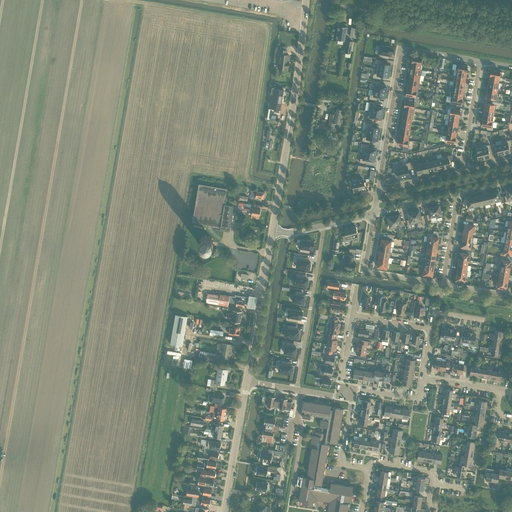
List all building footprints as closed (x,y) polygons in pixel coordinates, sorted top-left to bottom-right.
[(339,26),(337,40),(345,42),(348,28),(339,26)] [(345,53),(351,54),(353,42),(347,41),(345,53)] [(380,46),(379,53),(380,54),(380,57),(388,58),(389,55),(391,55),(392,53),(393,48),(390,48),(390,47),(386,46),(386,47),(380,46)] [(278,69),(287,70),(287,69),(288,69),(289,63),(288,63),(288,61),(289,62),(289,61),(288,61),(289,55),(286,55),(287,50),(280,50),(280,54),(278,69)] [(376,59),(376,63),(377,63),(376,69),(389,71),(390,71),(389,70),(390,65),(383,64),(384,61),(376,59)] [(374,74),(373,78),(380,79),(381,76),(388,77),(389,71),(376,69),(376,74),(374,74)] [(374,84),(373,90),(386,92),(387,86),(379,85),(380,82),(374,81),(373,84),(374,84)] [(281,110),(284,90),(272,88),(271,94),(274,95),(272,108),(273,108),(272,110),(275,111),(275,113),(280,113),(280,110),(281,110)] [(370,95),(370,99),(377,100),(377,97),(386,98),(386,94),(385,94),(386,93),(386,92),(373,90),(372,95),(370,95)] [(491,101),(497,102),(501,103),(502,100),(496,99),(496,94),(487,92),(487,97),(491,98),(491,101)] [(497,105),(497,102),(491,101),(491,104),(486,103),(485,109),(494,111),(495,111),(496,105),(497,105)] [(369,111),(382,113),(383,107),(376,106),(376,103),(370,102),(370,103),(369,111)] [(454,109),(455,106),(449,105),(448,108),(451,109),(450,114),(459,115),(460,110),(454,109)] [(340,109),(337,109),(336,114),(331,113),(328,127),(334,128),(335,123),(336,124),(336,123),(340,124),(344,107),(341,106),(340,109)] [(367,116),(366,120),(373,121),(374,118),(381,119),(382,114),(382,113),(369,111),(368,117),(367,116)] [(493,122),(492,121),(483,120),(482,126),(487,126),(487,129),(492,130),(493,127),(493,122)] [(367,127),(366,132),(379,134),(380,128),(372,127),(373,124),(367,123),(366,126),(367,127)] [(363,137),(363,141),(370,142),(370,139),(378,140),(379,135),(379,134),(366,132),(365,138),(363,137)] [(333,148),(336,141),(325,137),(322,144),(333,148)] [(509,147),(511,146),(510,140),(502,142),(505,154),(510,152),(509,147)] [(499,155),(505,154),(502,142),(493,144),(494,150),(497,149),(499,155)] [(362,144),(362,147),(363,148),(362,154),(364,154),(375,155),(376,150),(369,148),(369,145),(362,144)] [(490,145),(487,145),(481,146),(484,159),(490,157),(489,151),(491,151),(490,145)] [(479,160),(484,159),(481,146),(476,147),(477,154),(476,154),(477,156),(478,156),(479,160)] [(361,159),(360,162),(366,163),(367,160),(374,161),(375,156),(375,155),(364,154),(363,159),(361,159)] [(448,156),(442,157),(445,168),(451,167),(450,164),(451,164),(450,160),(449,160),(449,158),(448,156)] [(412,162),(401,165),(402,167),(404,178),(410,176),(408,169),(411,169),(414,168),(412,163),(412,162)] [(424,173),(422,164),(416,165),(415,162),(412,163),(414,168),(414,169),(417,168),(418,174),(424,173)] [(401,165),(393,167),(394,173),(397,172),(399,179),(404,178),(402,167),(401,165)] [(353,186),(354,192),(360,191),(357,178),(351,180),(349,181),(350,187),(353,186)] [(357,178),(360,191),(366,189),(365,186),(366,185),(365,183),(364,183),(363,179),(358,181),(357,178)] [(234,206),(225,204),(228,189),(199,184),(193,222),(221,227),(220,230),(230,231),(234,206)] [(265,193),(257,192),(257,191),(252,190),(251,197),(256,198),(264,199),(265,193)] [(499,191),(493,193),(495,203),(501,202),(501,204),(505,203),(503,196),(500,197),(499,191)] [(239,202),(238,209),(245,211),(245,210),(245,209),(252,210),(252,211),(251,215),(251,217),(259,219),(260,216),(260,213),(261,209),(251,207),(246,207),(246,203),(243,203),(239,202)] [(443,211),(441,211),(439,205),(434,207),(436,217),(436,218),(442,217),(442,214),(443,214),(443,211)] [(431,218),(436,217),(434,207),(428,208),(430,214),(427,214),(428,220),(431,220),(431,218)] [(419,210),(414,211),(416,223),(422,222),(422,224),(426,223),(424,215),(421,216),(419,210)] [(414,211),(408,213),(409,219),(407,219),(408,225),(416,223),(414,211)] [(399,215),(394,216),(396,228),(405,226),(404,220),(401,221),(399,215)] [(396,228),(394,216),(388,218),(390,225),(388,225),(388,228),(390,228),(391,229),(396,228)] [(355,226),(350,228),(353,240),(358,238),(357,233),(358,232),(357,230),(356,230),(355,226)] [(350,228),(344,229),(345,235),(342,236),(344,241),(347,241),(353,240),(350,228)] [(428,233),(426,242),(429,242),(438,244),(439,238),(433,237),(434,234),(433,234),(428,233)] [(213,245),(214,242),(213,238),(210,236),(206,235),(203,236),(200,239),(199,243),(201,247),(204,249),(207,250),(211,248),(213,245)] [(301,240),(300,248),(301,248),(300,251),(309,253),(310,249),(312,250),(313,247),(314,242),(311,242),(311,241),(307,240),(307,241),(301,240)] [(511,249),(504,248),(503,248),(502,253),(501,253),(500,256),(506,257),(507,254),(511,255),(511,254),(511,249)] [(222,254),(211,254),(211,266),(222,266),(222,254)] [(346,261),(345,261),(344,269),(355,270),(356,263),(353,262),(354,256),(347,255),(346,261)] [(298,259),(297,267),(310,269),(311,264),(310,264),(310,262),(308,261),(309,258),(300,256),(299,260),(298,259)] [(506,260),(506,257),(500,256),(500,259),(501,260),(500,265),(501,266),(501,265),(510,267),(511,261),(506,260)] [(295,277),(294,284),(300,285),(300,286),(304,287),(305,286),(307,286),(307,285),(307,283),(308,283),(308,282),(307,282),(308,281),(308,279),(306,279),(305,278),(306,275),(297,274),(296,277),(295,277)] [(337,291),(338,289),(339,289),(340,284),(329,282),(328,287),(332,288),(331,290),(332,292),(335,292),(334,298),(345,300),(345,298),(346,298),(346,297),(347,297),(347,296),(347,295),(346,295),(346,294),(346,292),(337,291)] [(368,298),(368,293),(366,292),(367,287),(362,287),(361,299),(364,299),(363,308),(369,309),(371,298),(368,298)] [(294,294),(293,301),(304,303),(305,298),(304,298),(305,295),(302,295),(303,291),(296,290),(295,294),(294,294)] [(220,294),(220,295),(208,293),(206,303),(219,305),(228,306),(229,302),(237,303),(236,306),(244,307),(245,303),(247,304),(248,297),(241,296),(240,296),(235,295),(235,297),(230,296),(220,294)] [(386,312),(388,301),(384,300),(385,297),(378,296),(377,304),(381,304),(379,311),(386,312)] [(405,315),(407,304),(402,303),(403,300),(396,299),(395,306),(399,307),(397,314),(405,315)] [(250,301),(249,313),(257,313),(258,302),(250,301)] [(417,307),(417,306),(418,302),(415,301),(413,310),(416,310),(415,317),(423,318),(425,308),(417,307)] [(332,302),(331,305),(334,305),(333,311),(343,312),(344,307),(340,306),(341,303),(336,302),(332,302)] [(289,309),(288,317),(289,317),(289,320),(298,322),(298,318),(301,319),(301,316),(302,316),(303,312),(289,309)] [(242,312),(238,311),(233,310),(232,313),(227,312),(226,318),(231,318),(231,321),(240,323),(240,322),(241,321),(242,319),(241,318),(242,312)] [(182,346),(185,331),(188,317),(176,314),(170,344),(182,346)] [(330,327),(340,329),(340,326),(340,325),(340,323),(338,323),(338,320),(329,318),(329,321),(331,322),(330,327)] [(231,325),(223,323),(223,326),(230,328),(229,334),(239,336),(240,328),(233,327),(233,325),(231,325)] [(286,328),(285,336),(291,337),(291,338),(295,339),(295,338),(298,338),(299,333),(298,333),(299,331),(296,330),(297,327),(288,325),(288,329),(286,328)] [(360,329),(359,335),(368,337),(369,331),(374,332),(375,329),(375,326),(366,325),(366,327),(365,330),(360,329)] [(339,332),(340,329),(330,327),(329,332),(327,332),(326,335),(335,337),(336,334),(338,334),(339,332)] [(448,330),(445,329),(444,335),(441,334),(440,341),(445,341),(445,343),(449,343),(451,329),(449,329),(448,330)] [(453,330),(451,329),(449,343),(454,344),(454,343),(457,343),(458,337),(455,337),(456,331),(453,331),(453,330)] [(389,341),(388,347),(391,348),(392,344),(398,345),(400,332),(394,331),(393,337),(392,341),(389,340),(389,341)] [(469,343),(471,333),(468,332),(468,333),(465,333),(464,338),(461,338),(460,345),(463,345),(464,342),(469,343)] [(398,351),(398,353),(401,353),(401,352),(402,344),(408,345),(408,343),(410,334),(404,333),(403,339),(402,342),(399,342),(399,343),(398,351)] [(475,340),(476,335),(473,334),(473,333),(471,333),(469,343),(474,344),(474,346),(477,347),(478,341),(475,340)] [(335,340),(335,337),(326,335),(326,338),(328,339),(327,344),(337,346),(338,342),(337,342),(337,340),(335,340)] [(410,342),(409,347),(418,348),(420,336),(414,335),(413,342),(410,342)] [(502,344),(503,338),(491,336),(490,339),(494,339),(493,342),(502,344)] [(369,345),(370,342),(361,340),(361,343),(358,343),(358,345),(357,345),(356,352),(357,352),(356,354),(359,354),(358,357),(365,359),(367,345),(369,345)] [(286,346),(284,353),(295,355),(295,354),(296,354),(296,351),(297,347),(294,347),(294,344),(287,342),(287,346),(286,346)] [(200,353),(199,358),(222,362),(222,358),(225,359),(229,359),(230,355),(231,355),(233,345),(227,344),(222,343),(222,344),(218,343),(216,356),(200,353)] [(337,349),(337,346),(327,344),(325,344),(323,352),(332,354),(333,351),(335,351),(336,349),(337,349)] [(500,356),(501,350),(489,348),(488,350),(492,351),(491,354),(500,356)] [(449,369),(450,360),(451,355),(447,355),(446,362),(442,361),(440,371),(443,371),(445,371),(446,368),(449,369)] [(414,360),(414,358),(405,356),(405,359),(407,359),(406,364),(415,366),(416,360),(414,360)] [(442,361),(436,360),(437,358),(433,358),(432,366),(435,367),(434,369),(437,369),(436,370),(440,371),(442,361)] [(185,359),(183,367),(191,369),(193,360),(185,359)] [(457,374),(459,364),(453,363),(454,361),(450,360),(449,369),(452,369),(452,372),(454,372),(454,373),(457,374)] [(280,364),(279,371),(280,372),(280,373),(284,373),(284,372),(292,374),(293,369),(292,369),(293,366),(290,366),(291,362),(282,361),(281,364),(280,364)] [(333,369),(328,368),(328,365),(320,364),(319,369),(320,370),(320,374),(324,375),(324,374),(332,375),(333,369)] [(467,365),(459,364),(457,374),(460,374),(461,373),(463,374),(463,371),(466,372),(467,365)] [(476,376),(478,365),(475,364),(474,368),(471,367),(469,375),(476,376)] [(212,379),(211,386),(214,387),(218,387),(218,384),(225,385),(226,380),(227,380),(228,370),(218,368),(216,380),(212,379)] [(501,369),(498,368),(498,372),(495,371),(493,380),(499,381),(501,369)] [(316,375),(316,378),(318,378),(319,379),(319,381),(318,384),(320,385),(330,386),(331,380),(327,380),(323,379),(322,379),(322,376),(316,375)] [(455,396),(456,394),(452,393),(453,390),(445,389),(444,395),(455,397),(455,396)] [(211,401),(224,404),(225,397),(212,394),(211,401)] [(277,408),(278,399),(275,399),(275,398),(269,397),(268,406),(274,407),(277,408)] [(287,402),(287,399),(281,399),(281,400),(278,399),(277,408),(280,408),(291,410),(292,403),(287,402)] [(329,434),(328,442),(338,443),(344,409),(332,407),(332,406),(304,401),(302,411),(303,411),(302,417),(310,418),(311,415),(322,417),(320,426),(324,427),(323,432),(325,432),(325,433),(329,434)] [(215,406),(214,412),(217,413),(226,414),(227,408),(223,408),(222,408),(219,407),(216,407),(215,406)] [(485,414),(486,408),(474,406),(473,408),(477,409),(477,413),(485,414)] [(265,424),(264,427),(274,428),(275,425),(275,420),(266,418),(265,424)] [(483,426),(484,420),(472,418),(471,420),(475,421),(474,424),(478,425),(483,426)] [(204,421),(192,419),(191,425),(203,427),(204,421)] [(223,425),(216,424),(213,423),(212,427),(211,429),(211,430),(222,432),(223,429),(224,429),(224,426),(223,426),(223,425)] [(191,427),(184,426),(183,434),(190,435),(191,427)] [(263,436),(262,440),(266,441),(272,442),(273,432),(274,428),(264,427),(264,430),(263,436)] [(205,428),(205,431),(209,432),(209,436),(213,437),(217,437),(221,438),(221,437),(222,437),(223,435),(222,435),(222,432),(211,430),(211,429),(206,429),(205,428)] [(329,434),(325,433),(317,432),(316,436),(312,435),(310,447),(312,448),(307,477),(298,476),(297,484),(296,483),(295,488),(301,489),(299,500),(303,501),(302,505),(313,507),(314,500),(317,501),(318,499),(330,501),(343,503),(343,501),(351,503),(353,495),(352,495),(353,486),(331,483),(331,486),(322,485),(329,444),(327,444),(328,442),(329,434)] [(443,439),(444,437),(432,435),(431,441),(434,441),(434,443),(439,444),(440,442),(439,442),(440,439),(443,439)] [(211,441),(207,440),(202,439),(201,444),(203,445),(203,449),(209,450),(210,446),(211,446),(211,449),(220,450),(221,443),(217,442),(212,441),(211,441)] [(261,452),(261,454),(260,454),(259,457),(260,458),(260,460),(271,462),(272,454),(283,456),(284,452),(270,449),(269,453),(261,452)] [(211,452),(208,451),(204,450),(204,454),(207,454),(210,455),(210,458),(218,459),(219,453),(211,452)] [(493,459),(497,460),(496,462),(503,464),(504,458),(493,455),(493,459)] [(461,461),(460,464),(463,464),(463,465),(467,465),(467,466),(471,466),(472,460),(461,458),(461,461)] [(208,461),(205,460),(205,461),(204,465),(207,465),(207,467),(216,468),(216,467),(217,468),(217,465),(216,465),(216,463),(208,461)] [(256,469),(255,471),(256,472),(256,474),(267,476),(267,471),(268,468),(257,466),(257,468),(256,468),(256,469)] [(207,470),(204,470),(201,469),(200,477),(206,478),(206,476),(215,477),(216,473),(207,471),(207,470)] [(199,481),(198,484),(206,486),(206,484),(213,485),(214,480),(206,479),(205,479),(205,478),(200,477),(199,481)] [(268,483),(257,481),(257,484),(256,484),(256,486),(256,487),(257,487),(256,489),(267,491),(268,483)] [(212,489),(204,488),(205,487),(196,485),(196,490),(188,489),(187,495),(191,496),(199,497),(199,494),(211,496),(212,493),(213,490),(212,490),(212,489)] [(197,498),(194,497),(193,501),(197,502),(196,504),(201,504),(201,505),(209,506),(210,504),(211,503),(211,502),(210,501),(210,500),(202,499),(197,498)] [(276,508),(280,509),(282,500),(277,500),(276,505),(273,505),(273,508),(275,509),(276,508)] [(347,511),(349,504),(343,503),(330,501),(327,511),(347,511)] [(256,508),(254,511),(265,511),(270,511),(271,507),(266,506),(263,505),(264,504),(259,503),(259,505),(257,504),(256,508)]
